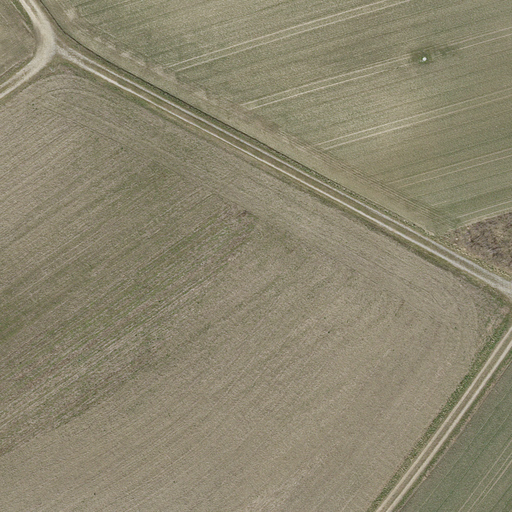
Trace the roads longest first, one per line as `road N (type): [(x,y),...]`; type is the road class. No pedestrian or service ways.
road 1 (track): [(511,289),(50,47)]
road 2 (track): [(511,340),(387,511)]
